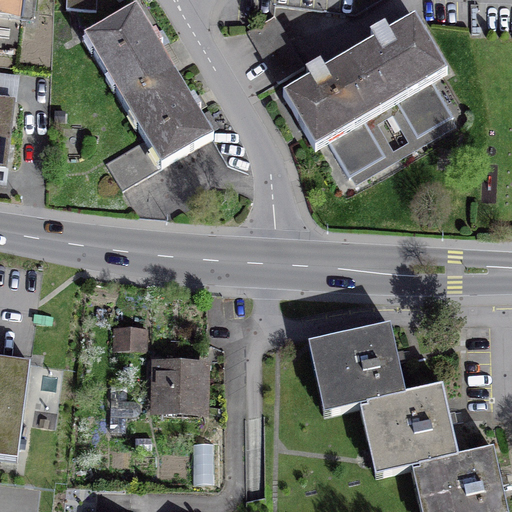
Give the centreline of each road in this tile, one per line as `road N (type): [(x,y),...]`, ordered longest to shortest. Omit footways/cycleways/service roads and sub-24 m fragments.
road 1 (residential): [(275,264),(263,149),(175,0)]
road 2 (secondary): [(275,264),(0,231)]
road 3 (secondary): [(511,272),(275,264)]
